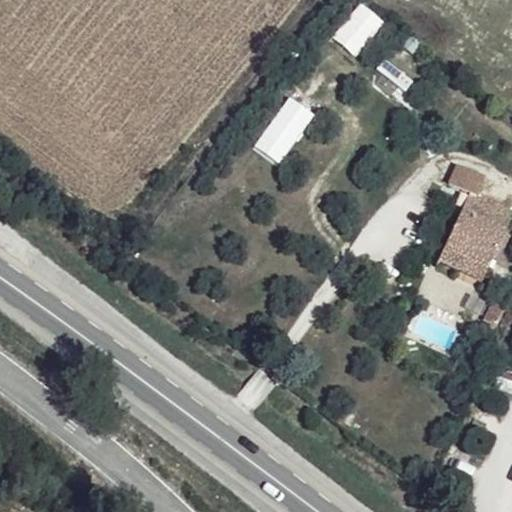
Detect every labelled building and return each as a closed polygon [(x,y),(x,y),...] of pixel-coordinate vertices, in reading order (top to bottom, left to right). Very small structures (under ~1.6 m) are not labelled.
[(288,97),(250,147),(276,166),(313,117),(288,97)] [(475,197),(477,193),(484,178),(456,166),(447,184),(468,194),(475,197)] [(475,197),(505,212),(508,207),(477,193),(475,197)] [(443,248),(488,268),(511,215),(511,214),(505,212),(475,197),(468,194),(443,248)] [(482,281),(488,268),(443,248),(437,261),(482,281)] [(483,323),(494,329),(503,309),(492,304),(483,323)]
